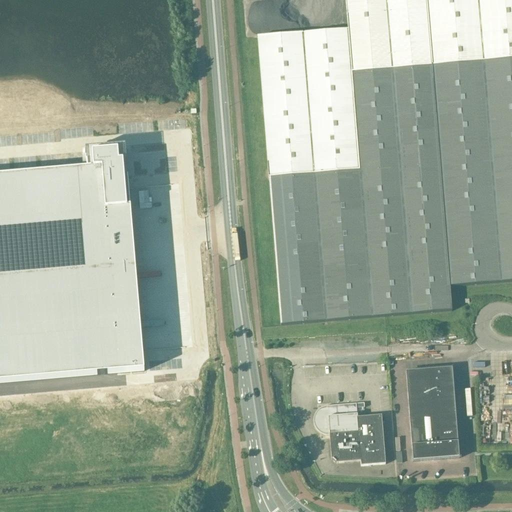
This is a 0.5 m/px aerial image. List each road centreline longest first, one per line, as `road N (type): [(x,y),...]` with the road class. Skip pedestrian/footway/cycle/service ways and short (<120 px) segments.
road 1 (secondary): [(261,453),(228,214),(211,0)]
road 2 (unknown): [(27,329),(71,322),(73,222)]
